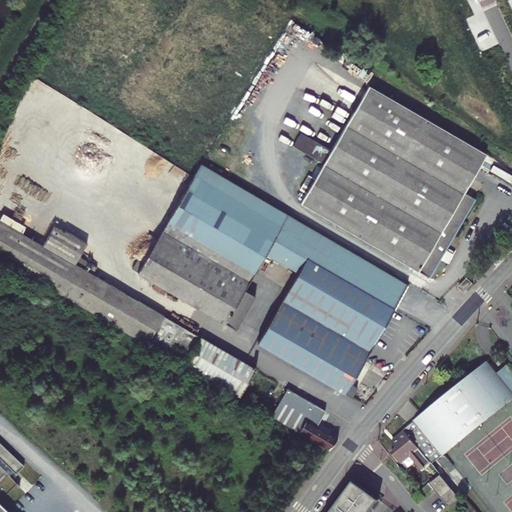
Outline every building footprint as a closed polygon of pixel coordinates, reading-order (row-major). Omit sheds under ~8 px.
[(460,141),(368,87),(299,203),(427,279),(473,200),(462,194),(478,167),(484,157),(460,141)] [(280,223),(286,213),(201,164),(195,175),(280,223)] [(195,175),(168,219),(254,269),(264,252),(297,271),(306,255),(394,306),(407,283),(286,213),(280,223),(195,175)] [(2,219),(0,222),(0,255),(172,355),(177,347),(194,356),(205,336),(97,274),(101,266),(83,256),(91,242),(58,223),(46,244),(2,219)] [(143,262),(137,271),(224,321),(233,306),(243,289),(251,275),(254,269),(168,219),(143,262)] [(297,271),(256,341),(352,396),(357,387),(349,383),(392,309),(394,306),(306,255),(297,271)] [(137,259),(132,268),(137,271),(143,262),(137,259)] [(243,289),(254,295),(262,281),(251,275),(243,289)] [(475,282),(470,277),(462,285),(467,291),(475,282)] [(233,306),(244,311),(254,295),(243,289),(233,306)] [(224,321),(234,327),(244,311),(233,306),(224,321)] [(194,356),(189,365),(243,397),(259,367),(260,366),(257,364),(256,366),(205,336),(194,356)] [(487,361),(405,428),(406,429),(409,432),(433,462),(443,457),(511,398),(511,368),(507,363),(495,373),(487,361)] [(316,425),(324,409),(307,399),(287,386),(279,401),(270,415),(328,448),(337,437),(316,425)] [(409,432),(406,429),(393,440),(395,443),(409,432)] [(433,462),(409,432),(395,443),(400,449),(395,453),(403,464),(413,456),(424,469),(433,462)] [(19,511),(0,493),(0,479),(12,467),(17,476),(22,470),(21,470),(28,462),(0,435),(0,511),(19,511)] [(441,472),(430,480),(445,498),(455,490),(441,472)] [(367,511),(378,497),(352,478),(326,511),(367,511)]
